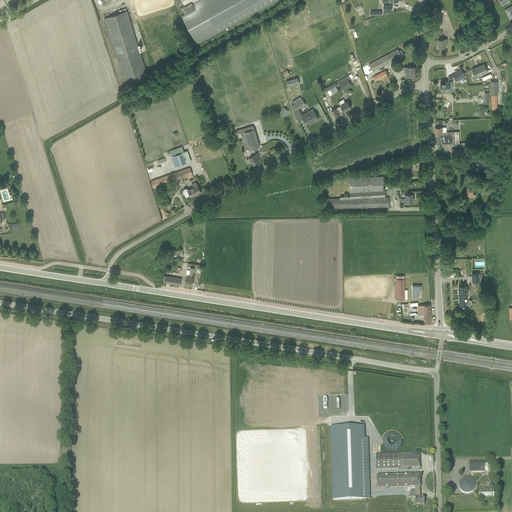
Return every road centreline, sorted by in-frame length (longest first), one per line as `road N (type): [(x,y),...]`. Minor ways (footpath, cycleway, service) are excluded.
road 1 (unclassified): [(438,511),(435,372),(0,302)]
road 2 (unclassified): [(106,284),(123,249),(404,90),(425,87)]
road 3 (tertiary): [(404,330),(106,284)]
road 4 (tertiary): [(441,332),(425,87)]
